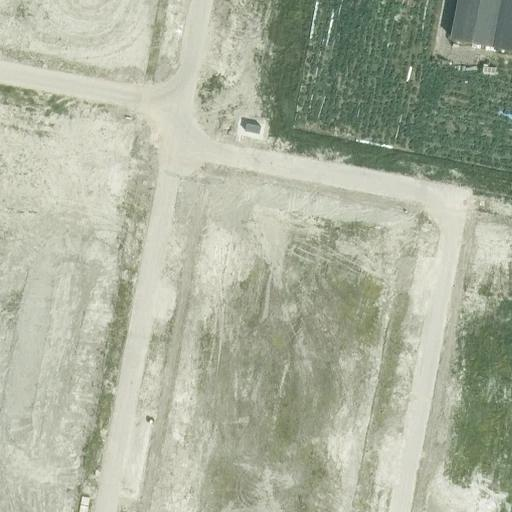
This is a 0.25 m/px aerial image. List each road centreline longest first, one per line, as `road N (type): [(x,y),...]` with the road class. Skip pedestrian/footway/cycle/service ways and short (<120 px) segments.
road 1 (residential): [(105,511),(175,147)]
road 2 (residential): [(457,200),(396,511)]
road 3 (residential): [(457,200),(175,147)]
road 4 (residential): [(182,106),(0,70)]
